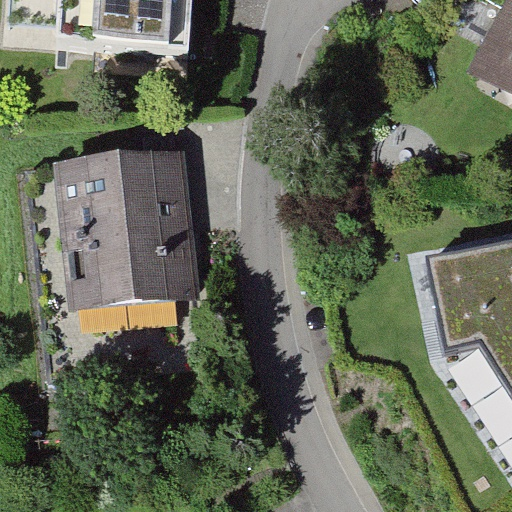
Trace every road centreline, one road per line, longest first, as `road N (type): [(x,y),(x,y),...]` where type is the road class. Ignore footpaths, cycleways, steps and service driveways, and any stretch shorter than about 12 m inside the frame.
road 1 (residential): [(340,511),(299,428),(266,259),(272,119),(304,0)]
road 2 (motorway): [(174,0),(100,511)]
road 3 (motorway): [(470,511),(511,123)]
